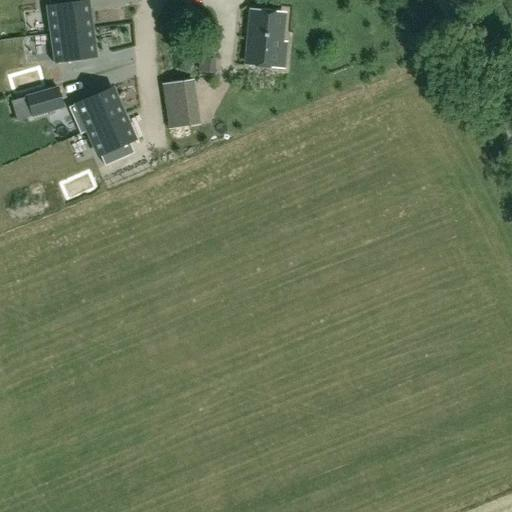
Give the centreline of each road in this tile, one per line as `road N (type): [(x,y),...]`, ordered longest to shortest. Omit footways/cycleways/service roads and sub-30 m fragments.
road 1 (unclassified): [(156,150),(144,24),(154,0)]
road 2 (unclassified): [(511,123),(447,0)]
